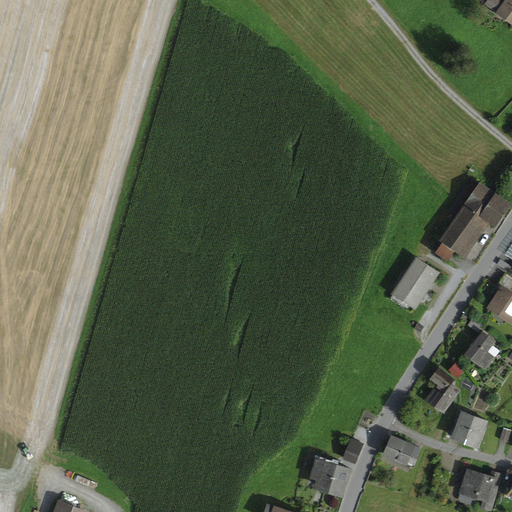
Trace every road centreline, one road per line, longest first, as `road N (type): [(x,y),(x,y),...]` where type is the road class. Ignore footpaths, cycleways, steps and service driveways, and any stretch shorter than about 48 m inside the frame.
road 1 (tertiary): [(511,221),(383,421)]
road 2 (residential): [(383,421),(444,449),(511,464)]
